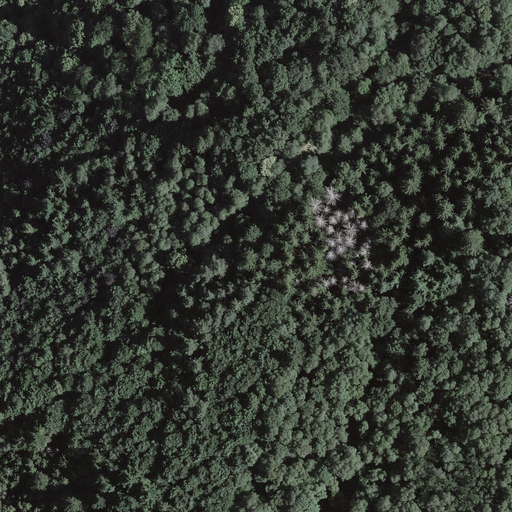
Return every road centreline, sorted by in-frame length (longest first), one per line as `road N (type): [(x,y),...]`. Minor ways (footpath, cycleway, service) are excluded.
road 1 (track): [(0,432),(166,298),(305,153)]
road 2 (track): [(511,258),(469,286),(374,405),(340,470),(337,511)]
road 3 (track): [(305,153),(332,152),(436,93),(511,64)]
